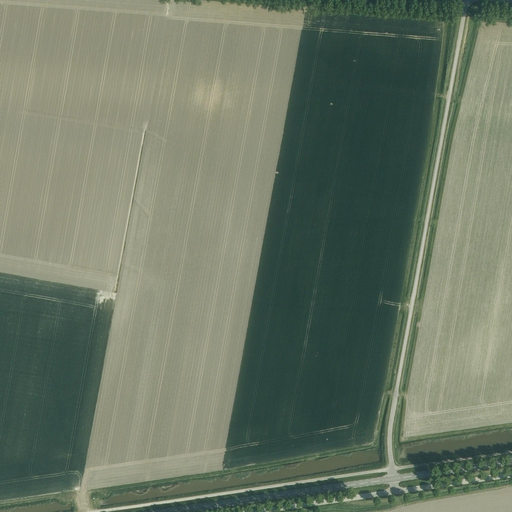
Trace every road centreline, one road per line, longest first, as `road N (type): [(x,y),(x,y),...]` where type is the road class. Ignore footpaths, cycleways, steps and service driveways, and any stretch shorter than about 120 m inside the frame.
road 1 (unclassified): [(391,468),(392,410),(465,0)]
road 2 (unclassified): [(391,468),(97,511)]
road 3 (secondary): [(165,511),(392,478)]
road 4 (unclassified): [(252,511),(394,491)]
road 5 (unclassified): [(511,451),(391,468)]
road 6 (secondary): [(392,478),(511,460)]
